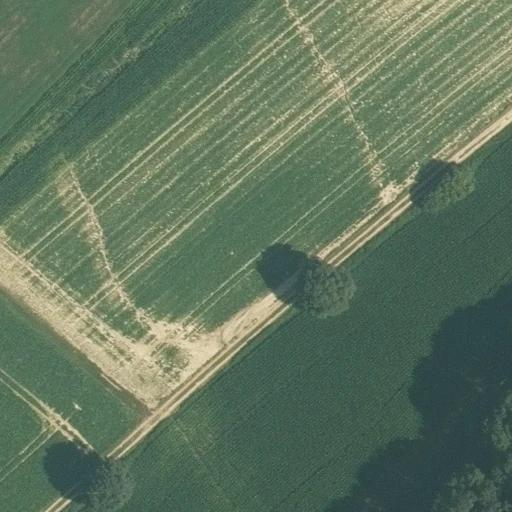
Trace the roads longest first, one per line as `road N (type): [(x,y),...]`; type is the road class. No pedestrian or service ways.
road 1 (track): [(511,119),(399,205),(151,419)]
road 2 (track): [(151,419),(0,291)]
road 3 (track): [(398,511),(511,390)]
road 4 (track): [(151,419),(55,511)]
